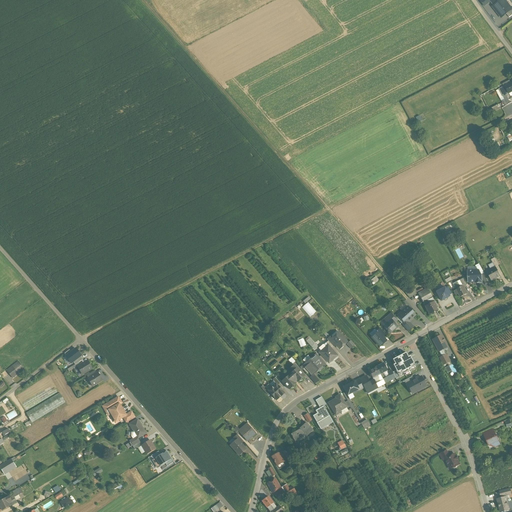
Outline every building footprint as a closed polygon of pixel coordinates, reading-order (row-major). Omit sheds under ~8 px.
[(510,12),(502,1),(494,7),(492,8),(495,12),(496,11),(502,18),(506,15),(510,12)] [(504,88),(496,92),(501,101),(504,107),(505,108),(511,103),(511,100),(509,94),(505,87),(504,88)] [(501,101),(497,103),(498,105),(492,109),(494,113),(504,107),(501,101)] [(496,268),(488,272),(492,281),(501,276),(496,268)] [(478,271),(468,271),(469,282),(478,282),(478,283),(482,283),(482,277),(481,275),(478,271)] [(461,288),(457,291),(459,294),(461,298),(468,294),(464,287),(463,287),(461,288)] [(445,288),(436,292),(441,301),(450,296),(445,288)] [(429,291),(421,295),(419,296),(422,302),(426,300),(432,297),(429,291)] [(302,308),(310,317),(316,312),(308,302),(302,308)] [(425,307),(429,315),(437,310),(435,307),(437,306),(434,302),(429,305),(425,307)] [(408,307),(404,310),(403,310),(401,312),(401,313),(398,316),(405,324),(408,322),(415,316),(408,307)] [(397,320),(391,313),(386,318),(389,321),(390,320),(393,323),(397,320)] [(389,321),(383,326),(383,327),(383,328),(384,329),(386,330),(389,334),(397,327),(393,323),(390,320),(389,321)] [(408,322),(405,324),(403,326),(408,332),(413,328),(408,322)] [(375,329),(369,334),(372,338),(378,333),(377,331),(375,329)] [(378,332),(383,338),(386,335),(380,329),(377,331),(378,333),(378,332)] [(386,341),(383,338),(378,332),(378,333),(372,338),(380,347),(386,341)] [(340,334),(338,333),(332,338),(333,339),(332,340),(332,341),(336,345),(339,349),(342,346),(343,347),(347,343),(342,338),(342,336),(341,335),(340,334)] [(336,345),(332,341),(332,340),(333,339),(332,338),(331,337),(327,340),(328,341),(333,347),(336,345)] [(437,339),(437,338),(434,340),(433,341),(439,352),(447,347),(442,337),(441,337),(437,339)] [(301,348),(306,345),(303,338),(298,341),(301,348)] [(310,338),(306,341),(315,350),(318,347),(310,338)] [(326,344),(319,350),(323,354),(321,355),(329,363),(336,357),(334,355),(335,354),(331,349),(328,346),(326,344)] [(81,357),(75,350),(71,353),(66,356),(66,357),(71,364),(73,362),(80,357),(81,357)] [(396,371),(398,376),(403,373),(403,375),(411,370),(410,369),(415,366),(410,356),(408,357),(406,353),(392,360),(394,364),(392,365),(396,371)] [(326,365),(317,355),(314,357),(319,364),(320,364),(320,365),(322,366),(321,367),(322,368),(326,365)] [(446,355),(439,358),(443,365),(449,362),(446,355)] [(314,357),(306,364),(308,365),(314,372),(315,372),(321,367),(322,366),(320,365),(320,364),(319,364),(314,357)] [(81,365),(77,367),(82,375),(92,369),(87,361),(81,365)] [(383,364),(376,367),(380,375),(382,374),(387,371),(386,369),(387,368),(386,367),(385,367),(383,364)] [(314,372),(308,365),(304,368),(312,377),(316,374),(315,372),(314,372)] [(293,372),(282,382),(289,390),(296,384),(294,382),(296,381),(297,382),(304,377),(294,366),(290,369),(293,372)] [(12,367),(7,371),(11,377),(17,373),(12,367)] [(376,367),(369,371),(373,379),(378,376),(380,375),(376,367)] [(392,373),(391,370),(387,372),(390,376),(386,378),(383,379),(384,381),(385,384),(395,378),(392,373)] [(88,379),(90,384),(90,385),(91,386),(92,386),(92,387),(102,381),(98,373),(96,374),(88,379)] [(366,376),(360,379),(364,386),(370,383),(369,382),(366,376)] [(378,376),(373,379),(373,380),(374,380),(376,384),(378,388),(385,384),(384,381),(379,384),(379,382),(380,382),(378,379),(379,378),(378,376)] [(418,377),(415,378),(416,380),(409,384),(408,385),(412,393),(412,394),(426,386),(421,377),(419,378),(418,377)] [(360,379),(354,382),(358,390),(359,391),(364,388),(364,386),(360,379)] [(354,382),(343,387),(347,395),(358,390),(354,382)] [(370,382),(369,382),(370,383),(364,386),(364,388),(367,393),(374,390),(370,382)] [(275,384),(272,387),(280,397),(281,397),(284,394),(284,393),(282,392),(283,391),(282,391),(278,386),(277,386),(276,384),(275,384)] [(280,397),(272,387),(271,387),(272,387),(268,391),(268,390),(268,391),(270,393),(269,393),(270,393),(274,398),(275,399),(275,398),(276,400),(276,401),(277,400),(280,397)] [(59,394),(26,414),(32,424),(65,403),(59,394)] [(346,406),(344,403),(340,395),(335,398),(336,399),(328,403),(336,415),(341,413),(339,410),(345,407),(346,406)] [(315,401),(320,408),(323,406),(326,405),(321,397),(315,401)] [(118,398),(103,407),(104,407),(107,412),(106,413),(109,411),(119,405),(122,404),(118,398)] [(119,405),(109,411),(116,422),(123,418),(126,416),(125,416),(123,412),(121,408),(121,409),(119,405)] [(320,430),(332,422),(323,406),(320,408),(315,411),(317,413),(312,416),(320,430)] [(131,412),(125,416),(126,416),(123,418),(126,423),(135,418),(131,412)] [(146,434),(138,420),(130,425),(137,437),(138,439),(146,434)] [(306,423),(300,428),(301,429),(291,434),(295,441),(306,435),(307,436),(313,431),(306,423)] [(256,434),(247,424),(239,430),(238,431),(239,433),(247,442),(253,437),(256,434)] [(9,429),(3,432),(7,439),(10,437),(13,436),(9,429)] [(496,438),(494,434),(485,438),(488,443),(491,441),(494,446),(496,447),(500,445),(498,441),(499,440),(498,438),(497,438),(496,438)] [(243,442),(237,435),(234,438),(235,440),(237,439),(241,444),(243,442)] [(137,437),(129,441),(133,447),(140,442),(138,439),(137,437)] [(241,444),(237,439),(235,440),(230,445),(239,456),(243,452),(242,451),(245,448),(241,444)] [(150,441),(142,446),(146,452),(145,452),(146,454),(147,454),(149,453),(149,452),(155,449),(150,441)] [(320,450),(313,454),(316,460),(323,456),(320,450)] [(446,450),(440,454),(443,461),(445,460),(445,459),(450,457),(446,450)] [(167,466),(174,462),(167,451),(160,455),(153,459),(152,460),(157,469),(165,464),(167,466)] [(278,455),(283,462),(287,460),(282,452),(278,455)] [(283,462),(278,455),(278,454),(272,457),(277,466),(283,462)] [(450,457),(445,459),(445,460),(450,469),(452,468),(454,469),(456,468),(457,466),(460,464),(457,460),(458,460),(457,457),(456,457),(454,454),(450,457)] [(3,465),(0,466),(0,467),(4,475),(16,467),(11,459),(3,465)] [(100,469),(92,473),(94,477),(102,472),(100,469)] [(275,479),(268,484),(273,493),(273,492),(276,496),(283,492),(280,488),(275,479)] [(282,487),(285,491),(287,496),(292,494),(294,498),(298,496),(293,487),(289,489),(286,485),(282,487)] [(3,500),(0,501),(0,507),(2,511),(16,503),(16,502),(14,500),(15,500),(14,498),(22,493),(19,488),(11,493),(12,495),(3,500)] [(510,489),(499,492),(501,497),(511,494),(510,489)] [(60,502),(63,508),(71,503),(68,497),(60,502)] [(268,497),(262,501),(267,508),(273,504),(268,497)] [(505,497),(497,500),(500,511),(501,511),(509,510),(505,497)] [(213,511),(224,506),(222,501),(211,508),(213,511)]
